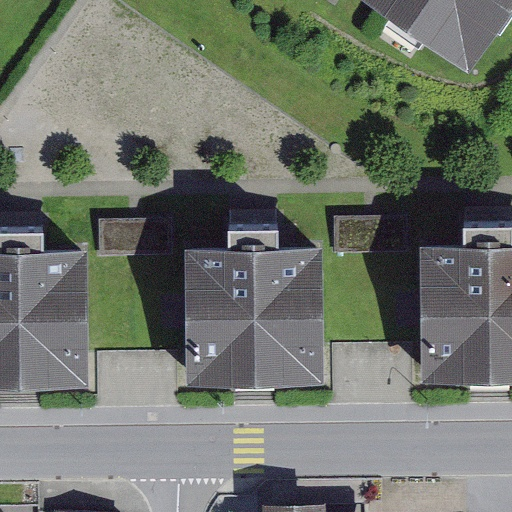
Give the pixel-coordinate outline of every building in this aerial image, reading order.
[(511,0),(379,0),(470,63),(511,1),(511,0)] [(407,214),(334,214),(334,252),(407,251),(407,214)] [(172,216),(99,218),(100,256),(173,254),(172,216)] [(467,250),(422,250),(423,384),(492,383),(511,382),(511,223),(466,224),(467,250)] [(231,248),(184,249),(187,388),(257,386),(328,385),(325,247),(279,248),(278,225),(230,226),(231,248)] [(0,390),(21,391),(91,389),(89,251),(43,251),(43,229),(0,229),(0,390)] [(326,496),(263,497),(263,511),(372,511),(373,508),(326,509),(326,496)]
